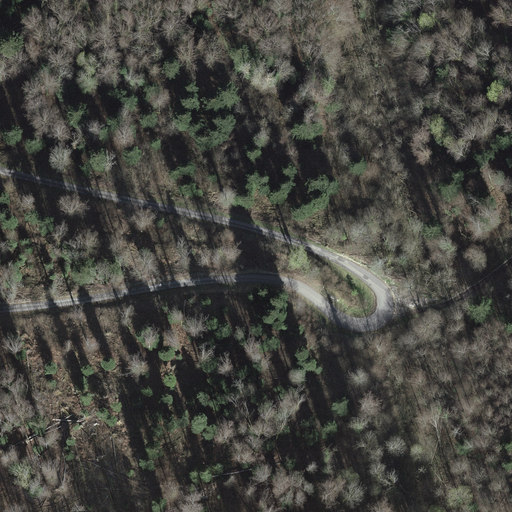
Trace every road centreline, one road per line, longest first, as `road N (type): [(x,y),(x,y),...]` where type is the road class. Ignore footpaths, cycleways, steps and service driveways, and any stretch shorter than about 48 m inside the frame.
road 1 (unclassified): [(378,308),(380,290),(365,273),(292,239),(0,167)]
road 2 (unclassified): [(378,308),(353,319),(304,285),(250,275),(0,308)]
road 3 (track): [(511,255),(424,314),(378,308)]
